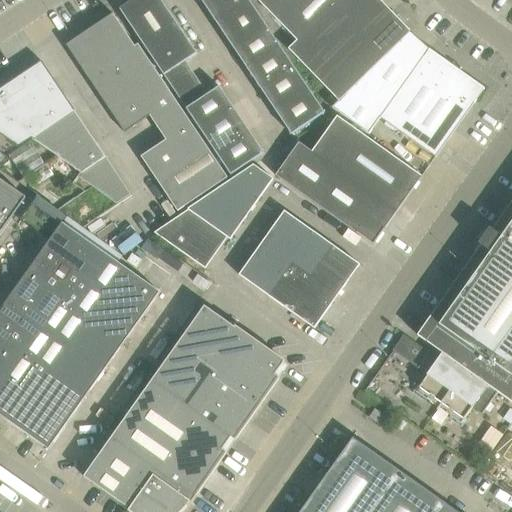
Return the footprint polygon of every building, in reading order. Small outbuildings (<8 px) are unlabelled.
[(133,0),(119,10),(141,43),(174,21),(159,0),(133,0)] [(199,0),(215,23),(248,1),(247,0),(199,0)] [(410,33),(378,0),(256,0),(296,42),(288,50),(338,102),(331,109),(368,135),(380,119),(435,158),(484,90),(428,50),(410,33)] [(215,23),(233,50),(266,27),(248,1),(215,23)] [(66,46),(88,79),(135,49),(134,48),(112,15),(66,46)] [(196,54),(174,21),(141,43),(163,76),(185,62),(196,54)] [(233,50),(246,69),(279,47),(266,27),(233,50)] [(110,113),(136,95),(160,79),(138,46),(134,48),(135,49),(88,79),(110,113)] [(246,69),(259,89),(293,67),(279,47),(246,69)] [(207,95),(185,62),(163,76),(186,110),(207,95)] [(0,90),(0,125),(57,88),(41,63),(0,90)] [(259,89),(273,109),(306,87),(293,67),(259,89)] [(149,117),(157,129),(182,112),(160,79),(136,95),(150,116),(149,117)] [(219,87),(207,95),(186,110),(199,130),(232,107),(219,87)] [(324,113),(306,87),(273,109),(290,136),(324,113)] [(57,88),(0,125),(0,154),(5,158),(32,140),(31,139),(73,111),(57,88)] [(124,133),(149,117),(150,116),(136,95),(110,113),(124,133)] [(199,130),(212,150),(245,127),(232,107),(199,130)] [(73,111),(31,139),(32,140),(57,157),(89,135),(73,111)] [(141,158),(154,178),(204,145),(182,112),(157,129),(165,141),(141,158)] [(337,117),(311,153),(397,213),(422,178),(337,117)] [(263,154),(245,127),(212,150),(230,176),(263,154)] [(89,135),(57,157),(80,174),(81,174),(105,158),(89,135)] [(30,143),(8,156),(22,178),(44,164),(30,143)] [(298,144),(275,177),(373,246),(397,213),(311,153),(298,144)] [(227,179),(204,145),(154,178),(177,212),(227,179)] [(80,174),(77,177),(92,188),(114,173),(105,158),(81,174),(80,174)] [(46,165),(30,175),(33,179),(38,186),(53,176),(46,165)] [(253,166),(231,181),(258,200),(272,180),(253,166)] [(114,173),(92,188),(116,205),(129,195),(114,173)] [(0,234),(25,198),(0,180),(0,234)] [(231,181),(210,195),(244,220),(258,200),(231,181)] [(230,241),(244,220),(210,195),(188,210),(188,211),(189,210),(203,220),(227,238),(226,238),(230,241)] [(37,197),(20,221),(49,241),(43,250),(92,285),(110,259),(61,224),(66,217),(37,197)] [(461,424),(464,419),(473,407),(483,415),(493,400),(483,393),(487,387),(511,404),(511,202),(492,231),(489,229),(478,245),(481,246),(417,337),(442,355),(438,361),(428,354),(417,369),(428,376),(416,392),(461,424)] [(204,269),(216,253),(185,232),(203,220),(189,210),(188,211),(154,234),(204,269)] [(284,213),(269,234),(297,253),(312,232),(284,213)] [(66,217),(61,224),(110,259),(112,260),(117,264),(122,257),(66,217)] [(185,232),(216,253),(226,238),(227,238),(203,220),(185,232)] [(331,246),(312,232),(297,253),(289,264),(309,278),(316,267),(331,246)] [(269,234),(254,255),(281,275),(289,264),(297,253),(269,234)] [(359,266),(331,246),(316,267),(344,287),(359,266)] [(43,250),(24,276),(73,311),(92,285),(43,250)] [(131,255),(126,263),(136,269),(141,262),(131,255)] [(239,276),(266,296),(281,275),(254,255),(239,276)] [(112,260),(110,259),(92,285),(141,320),(159,294),(117,264),(112,260)] [(266,296),(286,310),(301,289),(309,278),(289,264),(281,275),(266,296)] [(329,308),(344,287),(316,267),(309,278),(301,289),(329,308)] [(197,275),(192,282),(205,291),(210,284),(197,275)] [(24,276),(0,310),(0,337),(36,363),(55,337),(73,311),(24,276)] [(122,346),(141,320),(92,285),(73,311),(122,346)] [(314,329),(329,308),(301,289),(286,310),(314,329)] [(204,307),(175,347),(203,367),(232,327),(204,307)] [(104,372),(122,346),(73,311),(55,337),(104,372)] [(259,346),(232,327),(203,367),(231,386),(259,346)] [(85,398),(36,363),(0,337),(0,412),(11,420),(9,423),(48,450),(85,398)] [(85,398),(104,372),(55,337),(36,363),(85,398)] [(403,337),(392,351),(417,369),(428,354),(412,343),(403,337)] [(259,346),(231,386),(258,406),(259,405),(287,366),(259,346)] [(260,406),(259,405),(258,406),(231,386),(203,367),(175,347),(146,389),(229,448),(253,413),(254,414),(260,406)] [(146,389),(115,433),(107,444),(188,502),(187,503),(190,505),(196,497),(195,496),(229,448),(146,389)] [(511,411),(509,409),(502,420),(509,425),(511,421),(511,411)] [(384,417),(374,410),(368,418),(379,426),(384,417)] [(455,511),(352,439),(300,511),(455,511)] [(186,504),(187,503),(188,502),(107,444),(83,478),(129,510),(128,511),(127,511),(179,511),(181,511),(186,504)]
